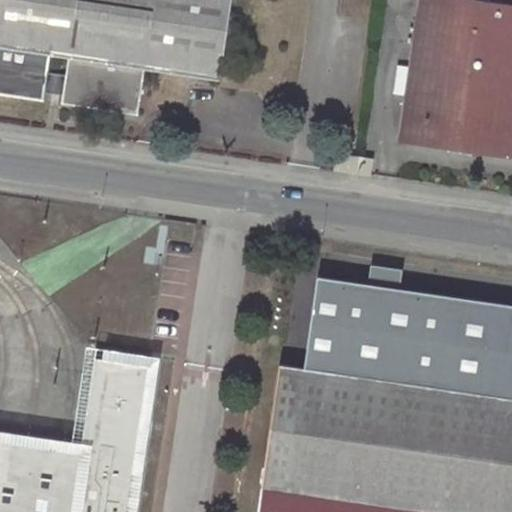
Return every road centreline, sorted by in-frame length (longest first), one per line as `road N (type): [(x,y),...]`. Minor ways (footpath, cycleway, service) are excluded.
road 1 (unclassified): [(0,154),(511,231)]
road 2 (unknown): [(317,0),(290,198)]
